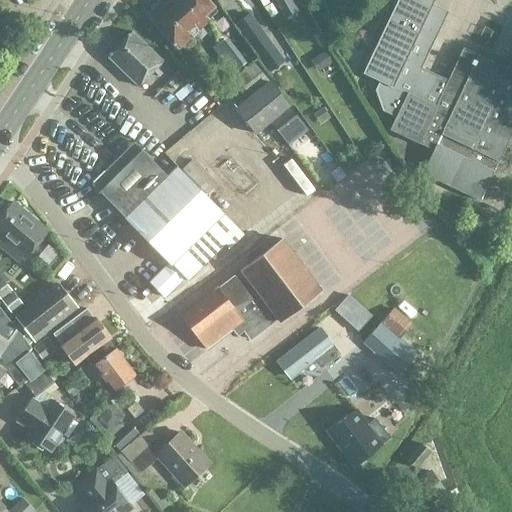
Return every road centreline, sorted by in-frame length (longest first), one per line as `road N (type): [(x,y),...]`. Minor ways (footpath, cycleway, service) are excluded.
road 1 (unclassified): [(367,511),(177,373),(0,153)]
road 2 (primary): [(0,134),(86,0)]
